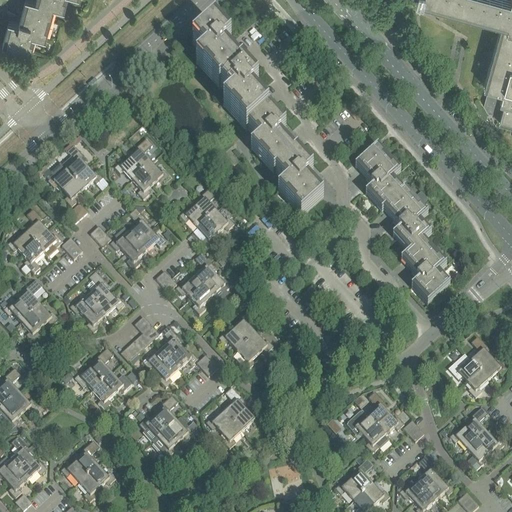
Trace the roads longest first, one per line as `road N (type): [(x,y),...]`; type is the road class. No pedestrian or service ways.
road 1 (residential): [(432,334),(369,268),(333,162),(240,38)]
road 2 (tertiary): [(294,0),(511,237)]
road 3 (tertiary): [(511,197),(332,0)]
road 4 (residential): [(225,371),(275,398),(412,356)]
road 5 (secondary): [(54,127),(201,0)]
road 6 (secondary): [(146,0),(31,104)]
